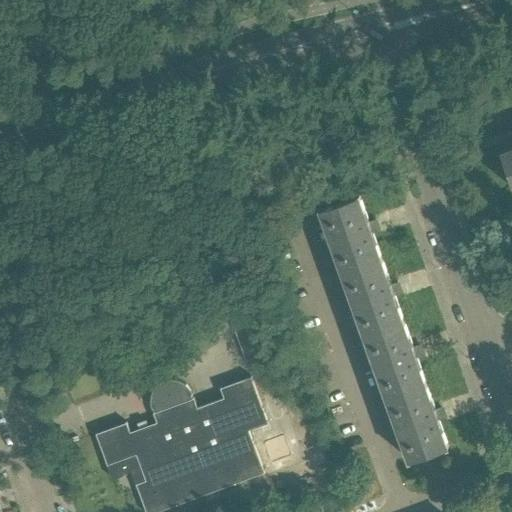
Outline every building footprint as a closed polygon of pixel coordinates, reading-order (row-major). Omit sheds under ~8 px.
[(511,179),(511,147),(502,151),(511,179)] [(343,272),(383,258),(373,232),(380,230),(378,225),(376,220),(370,222),(360,195),(321,209),(343,272)] [(365,335),(405,321),(396,295),(402,293),(400,289),(398,282),(392,284),(383,258),(343,272),(365,335)] [(221,291),(237,286),(230,268),(215,273),(221,291)] [(387,398),(428,383),(418,357),(424,355),(423,351),(421,345),(415,347),(405,321),(365,335),(387,398)] [(246,361),(249,360),(262,355),(259,345),(243,351),(246,361)] [(97,433),(109,465),(114,479),(133,472),(147,511),(153,511),(264,472),(264,474),(266,473),(251,429),(269,422),(252,376),(251,377),(251,378),(240,382),(224,388),(223,387),(222,387),(226,398),(199,408),(195,397),(194,397),(193,394),(194,393),(193,391),(192,389),(190,387),(188,384),(184,382),(181,380),(177,379),(175,379),(172,379),(170,380),(166,380),(163,382),(160,384),(157,387),(155,390),(153,393),(153,397),(152,401),(153,404),(153,408),(155,408),(156,411),(155,412),(158,422),(132,432),(128,421),(126,422),(127,423),(99,433),(99,432),(97,433)] [(428,383),(387,398),(410,461),(450,447),(441,420),(447,418),(445,414),(443,407),(437,410),(428,383)]
